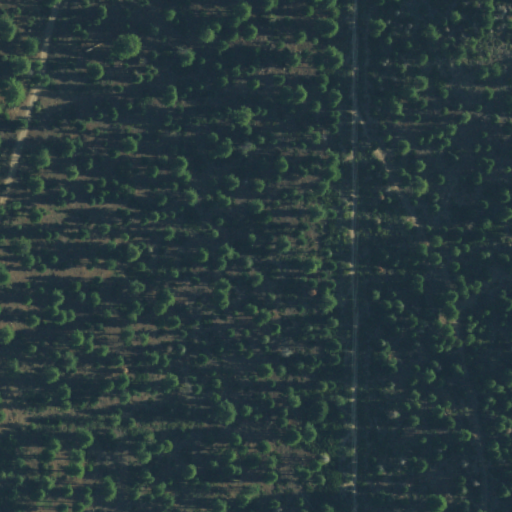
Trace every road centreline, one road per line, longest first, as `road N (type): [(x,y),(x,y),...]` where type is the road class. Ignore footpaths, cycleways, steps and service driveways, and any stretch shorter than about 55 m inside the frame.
road 1 (track): [(348,0),(346,511)]
road 2 (track): [(481,511),(478,449),(443,282),(351,113)]
road 3 (residential): [(59,0),(0,201)]
